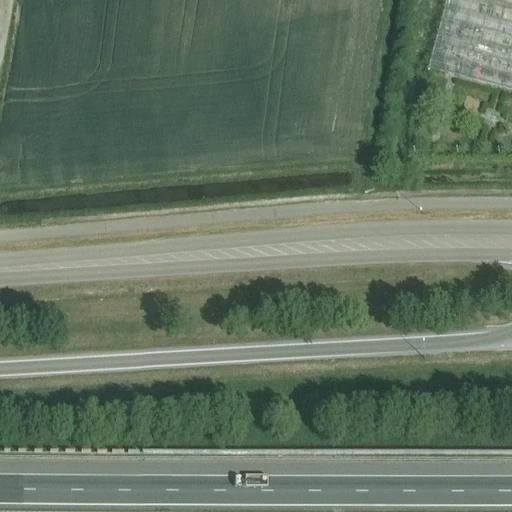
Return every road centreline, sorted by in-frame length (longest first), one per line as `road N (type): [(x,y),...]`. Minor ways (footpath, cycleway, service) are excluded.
road 1 (tertiary): [(511,242),(395,240),(0,271)]
road 2 (motorway): [(511,340),(0,370)]
road 3 (motorway): [(511,488),(0,488)]
